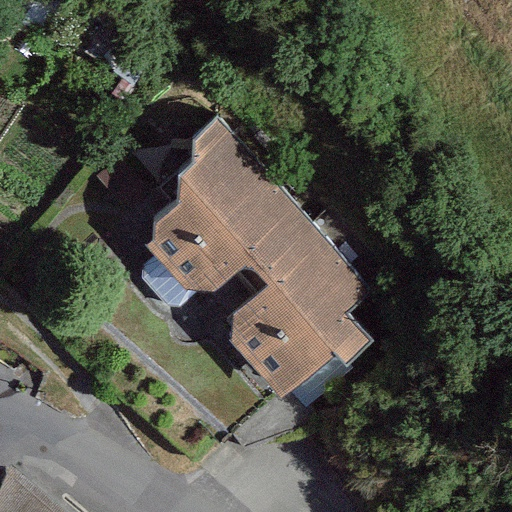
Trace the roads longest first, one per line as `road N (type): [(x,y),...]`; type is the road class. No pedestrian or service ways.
road 1 (track): [(71,463),(78,414),(70,387),(0,316)]
road 2 (residential): [(0,423),(147,511)]
